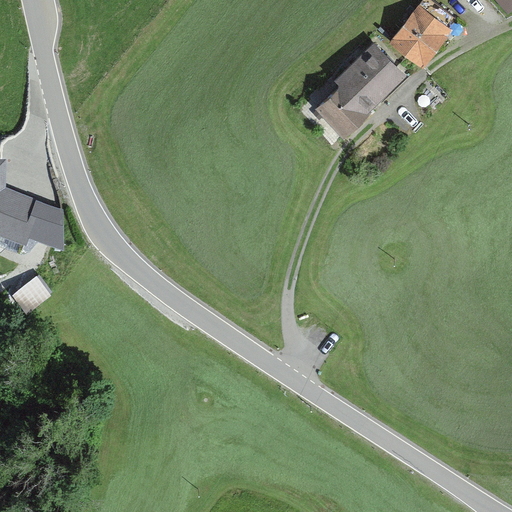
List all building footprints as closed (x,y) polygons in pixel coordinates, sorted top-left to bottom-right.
[(459,26),(428,0),(418,0),(384,40),(420,71),(459,26)] [(511,9),(511,0),(499,0),(509,12),(511,9)] [(405,75),(372,41),(308,101),(341,135),(405,75)] [(6,160),(0,159),(0,233),(26,245),(29,237),(64,250),(64,210),(7,188),(6,160)] [(40,263),(17,279),(31,298),(54,283),(40,263)]
